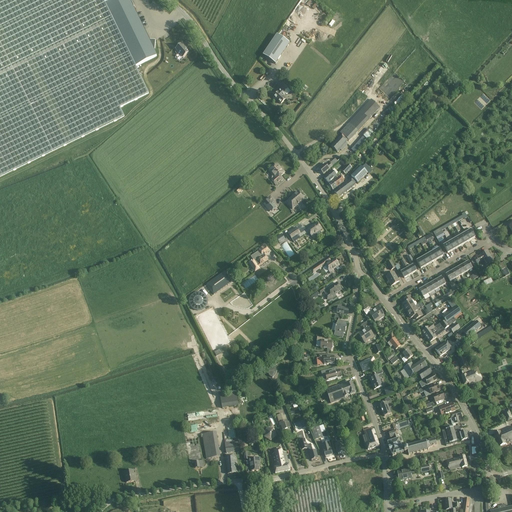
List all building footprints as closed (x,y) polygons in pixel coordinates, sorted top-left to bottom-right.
[(112,0),(0,0),(0,176),(124,116),(120,107),(149,93),(136,67),(157,56),(155,51),(155,43),(151,43),(129,0),(115,0),(113,1),(112,0)] [(290,44),(277,35),(263,56),(276,65),(290,44)] [(182,43),(175,49),(178,52),(177,53),(180,56),(181,56),(183,58),(189,53),(185,49),(186,48),(182,43)] [(389,98),(404,82),(394,72),(379,88),(389,98)] [(278,92),(273,97),(281,104),(286,99),(283,97),(286,95),(284,93),(288,89),(282,83),(278,87),(280,90),(278,92)] [(403,94),(395,103),(399,106),(406,98),(403,94)] [(340,137),(331,147),(337,153),(340,150),(341,151),(348,145),(346,143),(348,141),(349,142),(369,120),(380,108),(371,100),(340,133),(342,135),(340,137)] [(363,136),(363,137),(351,150),(355,153),(367,140),(368,141),(374,134),(369,129),(363,136)] [(325,164),(319,170),(323,175),(329,169),(332,167),(333,167),(338,162),(337,161),(335,159),(330,163),(327,166),(325,164)] [(275,186),(283,179),(280,177),(284,174),(285,173),(280,167),(277,164),(270,170),(275,177),(271,181),(275,186)] [(348,164),(341,171),(345,175),(352,168),(348,164)] [(361,167),(351,177),(358,184),(367,174),(369,175),(372,171),(366,164),(362,168),(361,167)] [(323,178),(328,183),(336,176),(332,171),(323,178)] [(336,177),(337,178),(329,184),(329,185),(328,186),(328,188),(329,189),(331,189),(332,189),(333,190),(343,183),(343,182),(345,181),(343,179),(344,178),(342,175),(341,175),(340,176),(339,175),(336,177)] [(334,192),(338,198),(355,185),(351,179),(334,192)] [(291,203),(288,205),(292,210),(304,200),(298,192),(289,200),(291,203)] [(267,202),(264,205),(269,212),(276,206),(273,203),(274,202),(271,198),(266,201),(267,202)] [(462,216),(457,219),(458,222),(464,219),(464,220),(467,218),(465,213),(461,215),(462,216)] [(307,230),(300,234),(296,228),(287,233),(292,240),(293,242),(308,232),(313,239),(316,236),(317,237),(322,234),(320,231),(322,230),(316,223),(307,230)] [(441,228),(433,233),(437,239),(445,235),(442,231),(441,228)] [(469,232),(465,234),(469,241),(475,237),(470,228),(468,230),(469,232)] [(463,235),(460,237),(464,244),(469,241),(465,234),(464,231),(462,233),(463,235)] [(281,234),(276,238),(276,239),(278,241),(280,244),(285,240),(281,234)] [(430,234),(425,237),(428,243),(433,239),(430,234)] [(457,238),(454,240),(459,247),(464,244),(460,237),(458,234),(456,236),(457,238)] [(425,237),(419,241),(421,243),(422,246),(428,243),(425,237)] [(451,242),(449,243),(453,250),(459,247),(454,240),(451,242)] [(446,244),(443,246),(447,253),(453,250),(449,243),(448,241),(445,242),(446,244)] [(248,263),(255,273),(260,269),(259,267),(268,261),(264,255),(265,255),(265,254),(266,253),(269,251),(265,246),(258,250),(259,251),(251,257),(253,260),(248,263)] [(437,247),(432,250),(433,252),(437,259),(443,256),(437,247)] [(431,253),(427,255),(431,263),(437,259),(433,252),(432,250),(430,252),(431,253)] [(481,255),(473,259),(474,260),(477,265),(478,264),(483,261),(486,266),(488,265),(489,266),(491,265),(491,264),(494,262),(488,251),(481,255)] [(427,255),(422,259),(426,266),(431,263),(427,255)] [(339,266),(335,259),(331,261),(329,259),(311,271),(313,274),(325,266),(330,274),(334,271),(333,270),(339,266)] [(403,259),(402,260),(405,266),(405,267),(407,269),(410,275),(416,271),(413,266),(410,268),(408,265),(407,266),(403,259)] [(422,259),(416,262),(421,269),(426,266),(422,259)] [(391,261),(387,264),(391,271),(395,268),(391,261)] [(469,262),(463,265),(467,272),(469,271),(473,269),(469,262)] [(463,265),(457,269),(461,275),(467,272),(463,265)] [(505,277),(510,274),(506,268),(502,270),(505,277)] [(404,279),(410,275),(407,269),(401,273),(404,279)] [(457,269),(452,272),(456,279),(461,275),(457,269)] [(399,282),(394,272),(386,277),(391,286),(399,282)] [(456,279),(452,272),(445,275),(449,282),(453,280),(454,283),(457,281),(456,279)] [(224,273),(207,285),(213,294),(231,282),(224,273)] [(470,279),(472,281),(479,277),(477,273),(472,276),(473,277),(472,278),(471,276),(469,277),(470,279)] [(256,275),(242,283),(245,288),(259,281),(256,275)] [(442,278),(436,281),(440,288),(446,284),(442,278)] [(436,281),(430,284),(434,291),(440,288),(436,281)] [(326,290),(323,292),(324,293),(326,296),(325,297),(327,300),(331,297),(332,298),(336,296),(335,294),(341,290),(336,283),(327,290),(326,290)] [(430,284),(425,288),(428,294),(434,291),(430,284)] [(428,294),(425,288),(419,291),(423,298),(428,294)] [(195,313),(209,304),(200,290),(185,299),(195,313)] [(403,300),(405,303),(402,305),(406,312),(415,307),(411,300),(413,299),(411,295),(403,300)] [(336,303),(335,307),(337,307),(336,314),(348,316),(349,308),(344,308),(345,305),(339,304),(336,303)] [(442,317),(447,323),(461,313),(456,306),(442,317)] [(366,316),(369,314),(375,323),(385,316),(378,307),(372,311),(369,307),(363,311),(366,316)] [(415,307),(406,312),(410,319),(413,317),(415,320),(423,316),(420,312),(418,313),(415,307)] [(447,324),(443,327),(445,330),(449,327),(448,327),(452,324),(456,321),(454,319),(451,321),(447,324)] [(335,332),(334,336),(343,338),(344,334),(345,334),(346,327),(346,323),(338,321),(337,325),(336,325),(335,332)] [(362,326),(365,330),(358,334),(365,343),(374,337),(368,328),(371,326),(367,321),(362,326)] [(432,325),(422,332),(427,338),(443,327),(447,324),(445,321),(440,324),(434,328),(432,325)] [(481,327),(476,321),(463,332),(467,338),(481,327)] [(456,324),(450,329),(453,333),(460,329),(456,324)] [(427,338),(430,343),(436,338),(436,337),(445,330),(443,327),(427,338)] [(321,348),(320,348),(327,349),(327,352),(331,353),(331,349),(332,349),(333,349),(333,344),(332,344),(332,342),(331,342),(331,339),(317,337),(316,347),(321,348)] [(389,342),(387,344),(390,347),(392,346),(396,350),(400,346),(394,338),(389,342)] [(440,357),(450,350),(445,343),(435,350),(440,357)] [(379,345),(373,348),(376,355),(382,352),(379,345)] [(222,349),(214,353),(216,357),(224,353),(222,349)] [(408,350),(403,354),(403,355),(400,357),(402,360),(405,357),(407,361),(413,356),(408,350)] [(318,355),(319,365),(320,365),(324,365),(335,364),(334,357),(328,357),(327,354),(318,355)] [(464,357),(457,360),(461,368),(467,366),(464,357)] [(376,364),(373,358),(359,365),(363,372),(377,367),(378,367),(382,366),(380,362),(376,364)] [(412,363),(404,369),(404,370),(410,378),(426,367),(423,362),(422,360),(413,366),(412,363)] [(266,369),(268,371),(268,372),(268,373),(268,374),(269,376),(271,377),(272,378),(273,378),(274,377),(275,375),(276,373),(276,372),(276,370),(276,369),(275,367),(275,366),(274,366),(272,367),(271,367),(270,367),(270,368),(267,367),(266,369)] [(324,382),(327,381),(337,379),(338,381),(342,380),(341,377),(342,377),(342,376),(341,372),(340,372),(339,370),(337,371),(336,368),(321,372),(324,382)] [(428,368),(418,374),(419,377),(422,381),(432,374),(428,368)] [(376,376),(369,379),(374,390),(382,387),(378,376),(383,374),(381,370),(374,372),(376,376)] [(464,385),(469,383),(469,385),(482,380),(482,379),(480,374),(478,375),(476,372),(475,373),(474,371),(469,372),(470,373),(461,377),(464,385)] [(434,375),(427,379),(419,383),(422,388),(437,380),(434,375)] [(345,399),(344,398),(348,396),(348,395),(350,394),(350,396),(356,394),(351,382),(346,384),(339,387),(339,385),(326,390),(331,404),(345,399)] [(425,391),(424,392),(425,396),(431,394),(440,391),(438,385),(428,389),(426,390),(426,391),(425,391)] [(395,393),(393,386),(390,387),(391,390),(385,392),(386,396),(395,393)] [(239,406),(236,390),(219,393),(222,409),(239,406)] [(444,399),(442,394),(433,397),(435,403),(444,399)] [(384,400),(385,403),(380,405),(384,417),(391,414),(387,405),(391,403),(389,398),(384,400)] [(455,411),(452,403),(439,408),(442,416),(455,411)] [(511,419),(508,411),(503,413),(507,422),(511,419)] [(461,416),(460,412),(449,415),(450,420),(452,425),(460,423),(458,417),(461,416)] [(276,416),(279,423),(278,423),(279,426),(281,426),(282,431),(291,428),(289,422),(288,422),(287,420),(285,415),(283,416),(283,414),(276,416)] [(446,427),(447,430),(442,431),(446,446),(450,445),(458,443),(453,428),(452,426),(446,427)] [(323,437),(319,427),(311,430),(315,440),(323,437)] [(511,428),(511,429),(511,427),(494,434),(500,447),(506,444),(511,441),(511,428)] [(364,434),(362,435),(367,450),(379,446),(374,429),(371,430),(371,428),(363,431),(364,434)] [(262,436),(264,436),(264,437),(271,442),(276,437),(274,429),(266,430),(265,431),(263,430),(262,436)] [(393,437),(394,441),(388,444),(389,448),(388,448),(390,452),(392,457),(397,455),(397,456),(404,453),(403,453),(399,441),(399,440),(397,436),(398,436),(397,431),(389,434),(390,438),(393,437)] [(202,435),(206,460),(220,457),(216,432),(202,435)] [(467,432),(459,434),(461,441),(469,439),(467,432)] [(226,453),(234,452),(232,439),(224,440),(226,453)] [(305,439),(300,440),(302,450),(307,449),(308,448),(310,452),(309,452),(312,461),(315,460),(317,460),(317,459),(318,459),(316,451),(313,452),(311,444),(306,445),(305,439)] [(413,445),(411,445),(410,445),(410,446),(407,446),(406,446),(407,449),(403,450),(404,453),(408,452),(408,455),(409,455),(412,454),(413,454),(416,453),(416,454),(416,453),(419,452),(419,453),(420,452),(423,451),(423,452),(424,451),(428,450),(430,447),(437,445),(435,439),(428,440),(429,443),(426,442),(426,441),(425,442),(421,443),(421,442),(421,443),(418,444),(418,443),(417,443),(417,444),(414,444),(413,444),(413,445)] [(325,444),(321,445),(322,450),(323,450),(324,452),(325,457),(326,457),(326,458),(329,457),(329,456),(332,455),(329,441),(324,442),(325,444)] [(342,443),(335,445),(338,454),(345,452),(342,443)] [(272,455),(274,464),(274,467),(275,474),(290,471),(288,463),(286,452),(272,455)] [(448,460),(449,464),(450,470),(462,467),(462,468),(467,467),(464,456),(448,460)] [(235,458),(225,459),(227,475),(236,474),(235,467),(236,466),(235,458)] [(249,459),(250,464),(250,467),(251,471),(259,470),(259,467),(260,466),(259,458),(249,459)] [(421,474),(430,472),(429,466),(420,467),(421,474)] [(414,468),(409,469),(397,472),(399,481),(411,479),(410,475),(412,475),(412,473),(414,472),(414,468)] [(124,472),(126,483),(135,481),(133,471),(124,472)] [(283,490),(286,511),(342,511),(337,479),(283,490)] [(490,511),(489,511),(511,511),(511,496),(511,497),(511,502),(511,506),(505,508),(504,505),(496,507),(497,510),(490,511)]
